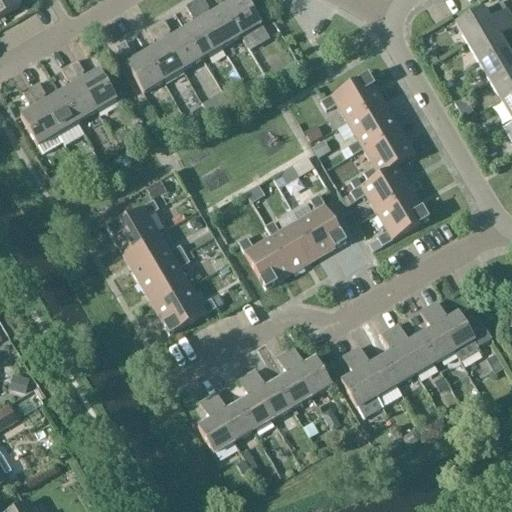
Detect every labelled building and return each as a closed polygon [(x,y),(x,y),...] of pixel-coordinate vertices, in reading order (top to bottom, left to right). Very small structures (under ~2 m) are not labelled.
[(0,0),(0,21),(20,10),(14,0),(0,0)] [(202,0),(194,5),(221,51),(241,40),(224,11),(211,18),(207,13),(209,12),(202,0)] [(224,11),(241,40),(261,28),(245,1),(247,0),(234,0),(236,3),(224,11)] [(490,10),(496,19),(489,23),(482,11),(455,27),(467,47),(511,21),(501,4),(490,10)] [(197,26),(185,34),(202,62),(221,51),(194,5),(185,10),(192,22),(194,21),(197,26)] [(511,31),(511,22),(511,21),(467,47),(479,66),(506,51),(499,40),(511,31)] [(163,23),(155,28),(183,74),(202,62),(185,34),(172,41),(169,35),(170,35),(163,23)] [(183,74),(155,28),(147,32),(154,44),(155,43),(159,49),(146,56),(163,85),(183,74)] [(163,85),(146,56),(133,64),(130,58),(132,57),(125,46),(116,51),(126,68),(143,97),(163,85)] [(511,61),(506,51),(479,66),(490,86),(511,72),(511,61)] [(78,64),(69,69),(96,115),(117,103),(99,74),(86,82),(83,77),(84,76),(78,64)] [(96,115),(69,69),(61,74),(68,85),(69,84),(73,90),(60,97),(77,126),(96,115)] [(511,72),(490,86),(501,105),(511,98),(511,72)] [(243,88),(249,98),(268,87),(262,77),(243,88)] [(383,105),(367,78),(320,106),(325,115),(336,109),(346,127),(383,105)] [(77,126),(60,97),(47,105),(44,99),(46,98),(39,86),(31,91),(58,138),(77,126)] [(58,138),(31,91),(22,96),(29,108),(31,107),(34,113),(21,120),(38,150),(38,149),(43,158),(62,146),(58,138)] [(222,97),(203,108),(211,121),(230,110),(222,97)] [(511,98),(501,105),(511,123),(511,98)] [(399,132),(383,105),(346,127),(357,145),(347,151),(352,159),(362,154),(399,132)] [(189,117),(196,128),(208,121),(201,109),(189,117)] [(179,141),(190,135),(184,124),(173,131),(179,141)] [(117,135),(126,150),(140,142),(139,141),(144,138),(139,129),(134,132),(131,127),(117,135)] [(368,185),(396,168),(397,169),(415,158),(399,132),(362,154),(373,172),(363,178),(368,185)] [(312,151),(318,162),(331,155),(324,144),(312,151)] [(299,182),(314,173),(307,161),(292,169),(299,182)] [(365,199),(376,218),(413,196),(397,169),(396,168),(368,185),(349,196),(350,198),(355,205),(365,199)] [(279,193),(291,186),(284,174),(272,181),(279,193)] [(253,192),(245,197),(251,207),(259,202),(253,192)] [(382,251),(429,223),(413,196),(376,218),(387,235),(376,241),(377,243),(382,251)] [(350,198),(341,203),(346,211),(355,205),(350,198)] [(315,214),(297,225),(319,262),(346,246),(318,199),(309,204),(315,214)] [(153,205),(106,233),(122,260),(159,238),(148,220),(158,214),(153,205)] [(193,234),(202,228),(196,219),(187,225),(193,234)] [(264,231),(270,241),(292,278),(319,262),(297,225),(279,236),(273,226),(264,231)] [(170,256),(159,238),(122,260),(138,286),(185,258),(180,250),(170,256)] [(238,246),(265,293),(292,278),(270,241),(253,251),(247,241),(238,246)] [(377,243),(368,248),(373,256),(382,251),(377,243)] [(190,267),(185,258),(138,286),(153,312),(190,291),(179,273),(190,267)] [(201,309),(190,291),(153,312),(169,340),(216,312),(211,303),(201,309)] [(480,355),(477,351),(491,343),(477,318),(464,326),(459,317),(447,324),(437,306),(428,311),(454,355),(460,366),(480,355)] [(430,333),(419,340),(435,367),(454,355),(428,311),(420,316),(430,333)] [(398,329),(390,334),(415,378),(435,367),(419,340),(408,346),(398,329)] [(415,378),(390,334),(381,339),(391,356),(380,362),(396,389),(415,378)] [(396,389),(380,362),(370,368),(360,351),(351,356),(377,401),(396,389)] [(285,356),(311,401),(331,389),(315,362),(303,369),(293,352),(285,356)] [(287,378),(276,385),(292,412),(311,401),(285,356),(277,361),(287,378)] [(377,401),(351,356),(343,361),(353,378),(341,385),(357,412),(363,422),(382,411),(377,401)] [(255,374),(246,379),(272,423),(292,412),(276,385),(265,391),(255,374)] [(13,379),(9,393),(25,398),(30,384),(13,379)] [(272,423),(246,379),(238,384),(248,401),(237,408),(253,435),(272,423)] [(253,435),(237,408),(226,414),(216,397),(208,402),(234,446),(253,435)] [(484,412),(477,399),(460,409),(467,421),(484,412)] [(234,446),(208,402),(200,407),(210,424),(198,431),(214,458),(234,446)] [(403,404),(399,407),(404,415),(408,412),(403,404)] [(0,434),(16,425),(8,411),(0,415),(0,434)] [(322,419),(332,436),(340,431),(330,414),(322,419)] [(313,427),(303,432),(309,441),(318,435),(313,427)] [(271,468),(283,461),(267,435),(255,442),(271,468)] [(2,458),(0,459),(0,488),(7,484),(3,477),(10,473),(2,458)] [(244,464),(236,469),(242,478),(250,474),(244,464)]
